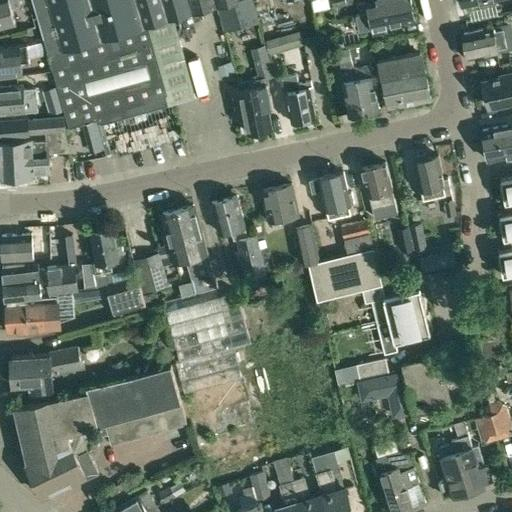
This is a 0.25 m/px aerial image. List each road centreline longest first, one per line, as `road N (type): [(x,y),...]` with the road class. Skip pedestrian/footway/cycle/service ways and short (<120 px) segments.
road 1 (residential): [(0,207),(86,200),(456,117)]
road 2 (residential): [(485,277),(456,117)]
